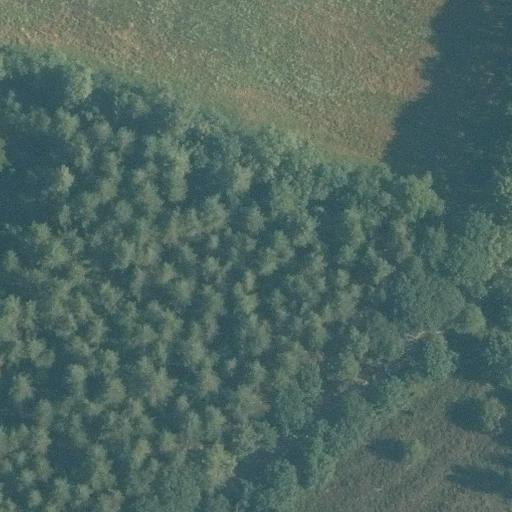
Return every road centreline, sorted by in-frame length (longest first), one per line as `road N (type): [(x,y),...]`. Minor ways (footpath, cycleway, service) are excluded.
road 1 (track): [(511,250),(378,247),(0,105)]
road 2 (track): [(511,265),(196,511)]
